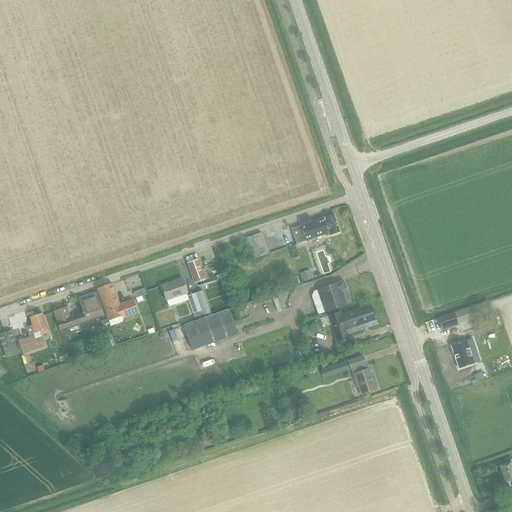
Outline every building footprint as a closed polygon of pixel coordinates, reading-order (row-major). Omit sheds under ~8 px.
[(301,225),(291,229),(297,244),(306,241),(321,236),(328,234),(329,236),(330,236),(339,233),(333,214),(311,222),(309,216),(299,219),(301,225)] [(268,254),(264,242),(260,233),(244,239),(252,260),(268,254)] [(293,259),(299,256),(295,245),(289,247),(293,259)] [(186,258),(189,267),(194,282),(205,279),(196,254),(186,258)] [(313,279),(309,270),(299,274),(303,283),(313,279)] [(300,284),(298,275),(273,283),(276,292),(300,284)] [(182,279),(161,286),(164,296),(166,300),(167,300),(169,307),(182,302),(180,296),(187,293),(185,289),(182,279)] [(348,304),(343,291),(347,289),(344,280),(317,290),(325,312),(348,304)] [(97,289),(100,299),(108,320),(122,315),(123,319),(138,313),(133,300),(118,305),(111,284),(97,289)] [(291,288),(276,294),(280,307),(281,311),(289,308),(287,301),(289,300),(292,291),(291,288)] [(203,291),(197,293),(205,315),(206,317),(211,316),(203,291)] [(54,312),(59,329),(86,320),(103,315),(96,293),(79,299),(83,312),(82,312),(83,314),(70,318),(66,308),(54,312)] [(197,293),(187,296),(192,313),(194,320),(195,319),(203,316),(203,315),(205,315),(197,293)] [(375,320),(371,305),(341,315),(340,312),(320,318),(323,328),(331,325),(336,342),(348,337),(346,330),(375,320)] [(473,307),(454,313),(457,322),(475,315),(473,307)] [(242,321),(257,317),(254,308),(239,312),(242,321)] [(230,310),(184,326),(192,350),(237,335),(235,330),(237,329),(230,310)] [(18,341),(21,351),(23,355),(35,351),(45,347),(40,332),(47,329),(45,323),(42,313),(30,317),(32,325),(26,328),(29,337),(18,341)] [(454,313),(438,319),(441,329),(446,327),(447,330),(458,326),(457,322),(454,313)] [(463,330),(476,326),(473,318),(461,323),(463,330)] [(314,332),(322,329),(319,320),(311,323),(314,332)] [(0,334),(0,337),(7,358),(18,354),(10,331),(0,334)] [(111,335),(106,336),(109,348),(115,346),(111,335)] [(466,341),(451,346),(459,369),(474,364),(469,351),(476,349),(472,339),(466,341)] [(303,350),(295,352),(297,361),(305,359),(303,350)] [(361,395),(367,393),(376,390),(369,369),(366,370),(364,365),(365,364),(363,357),(348,362),(350,369),(351,369),(353,374),(352,374),(357,387),(358,387),(361,395)] [(334,367),(322,371),(324,378),(336,374),(334,367)] [(482,372),(474,375),(476,382),(484,379),(482,372)] [(511,466),(511,462),(499,466),(505,483),(511,480),(511,466)]
